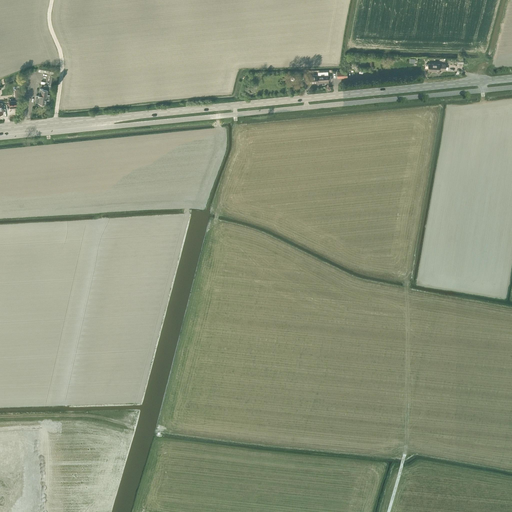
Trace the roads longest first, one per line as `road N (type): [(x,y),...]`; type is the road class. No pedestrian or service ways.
road 1 (secondary): [(0,129),(511,78)]
road 2 (track): [(54,123),(62,68),(52,0)]
road 3 (track): [(121,423),(0,416)]
